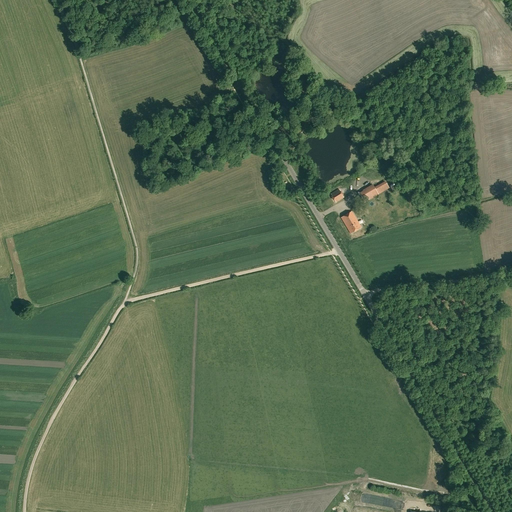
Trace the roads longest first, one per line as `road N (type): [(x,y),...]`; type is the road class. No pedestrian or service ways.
road 1 (unclassified): [(365,296),(189,0)]
road 2 (unclassified): [(495,511),(365,296)]
road 3 (track): [(122,306),(41,444),(25,511)]
road 4 (track): [(339,251),(122,306)]
road 5 (unclassified): [(365,296),(497,273)]
